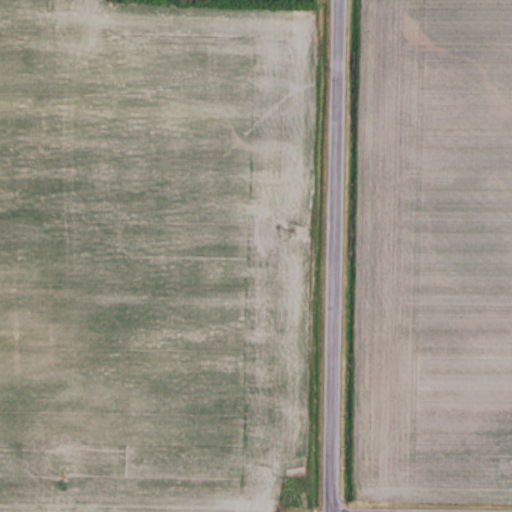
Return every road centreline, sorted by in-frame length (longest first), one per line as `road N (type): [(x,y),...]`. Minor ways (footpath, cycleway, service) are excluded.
road 1 (residential): [(328,511),(337,0)]
road 2 (residential): [(511,511),(0,503)]
